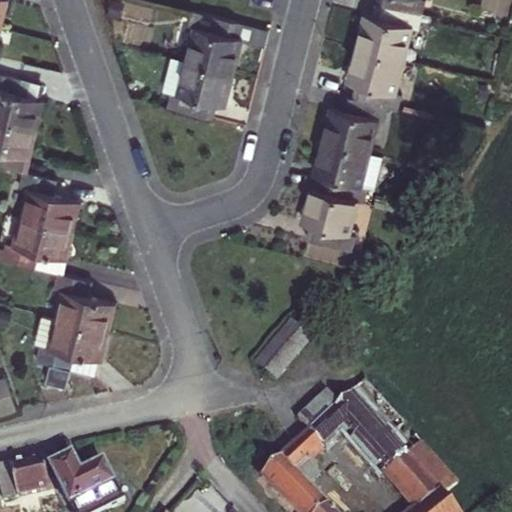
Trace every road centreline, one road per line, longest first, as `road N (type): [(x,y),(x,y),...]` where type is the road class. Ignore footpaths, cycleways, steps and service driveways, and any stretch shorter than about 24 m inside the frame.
road 1 (residential): [(306,0),(257,178),(234,202),(148,230)]
road 2 (residential): [(69,0),(148,230)]
road 3 (residential): [(0,442),(204,399)]
road 4 (residential): [(148,230),(204,399)]
road 5 (residential): [(204,399),(197,451),(155,511)]
